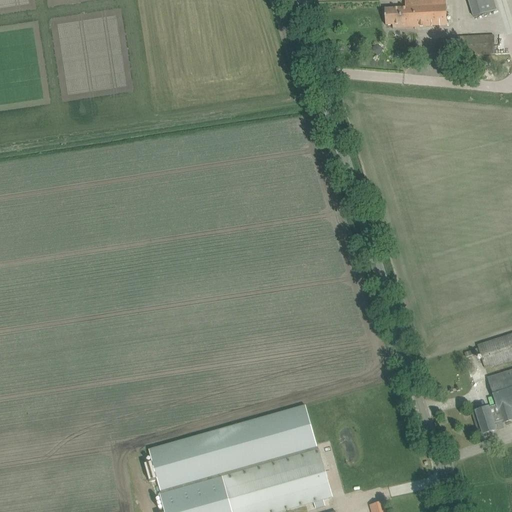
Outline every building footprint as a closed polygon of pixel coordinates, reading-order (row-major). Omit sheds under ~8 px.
[(393,29),(403,28),(447,27),(445,0),(404,0),(404,8),(385,9),(386,26),(393,25),(393,29)] [(468,0),(473,15),(496,8),(493,0),(468,0)] [(435,54),(439,54),(439,55),(494,54),(493,37),(439,39),(439,46),(435,46),(435,54)] [(373,48),(372,52),(374,55),(378,56),(382,54),(383,50),(381,47),(377,46),(373,48)] [(485,369),(495,366),(511,360),(511,335),(478,346),(479,348),(464,353),(466,358),(480,353),(485,369)] [(498,414),(500,413),(503,423),(511,419),(511,410),(511,409),(511,370),(498,375),(489,378),(497,406),(476,412),(479,420),(476,421),(482,438),(492,435),(491,432),(496,431),(490,414),(498,412),(498,414)] [(151,450),(168,511),(282,511),(333,498),(307,405),(151,450)] [(387,511),(384,502),(375,504),(370,506),(371,511),(387,511)]
